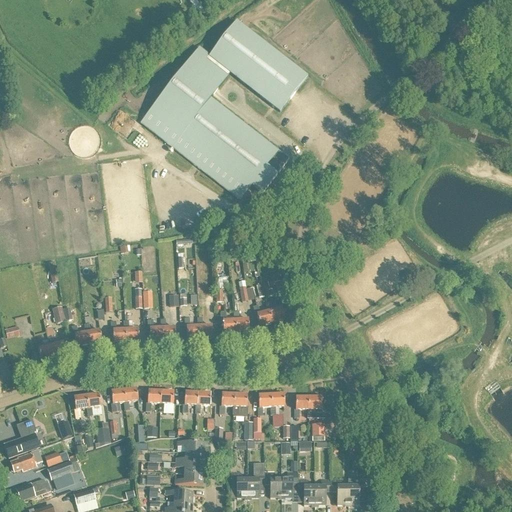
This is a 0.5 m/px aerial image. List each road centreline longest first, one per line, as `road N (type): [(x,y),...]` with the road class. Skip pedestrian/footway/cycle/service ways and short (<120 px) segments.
road 1 (residential): [(0,404),(101,372),(288,359),(331,342)]
road 2 (unclassified): [(331,342),(302,276),(310,194),(341,139),(394,92)]
road 3 (track): [(511,459),(485,434),(474,409),(509,325),(504,300),(477,258)]
road 4 (track): [(150,155),(100,130),(0,46)]
road 5 (residential): [(407,511),(331,342)]
road 6 (track): [(468,167),(434,167),(409,212),(413,228),(463,266)]
road 7 (track): [(386,98),(459,151),(468,167),(511,180)]
